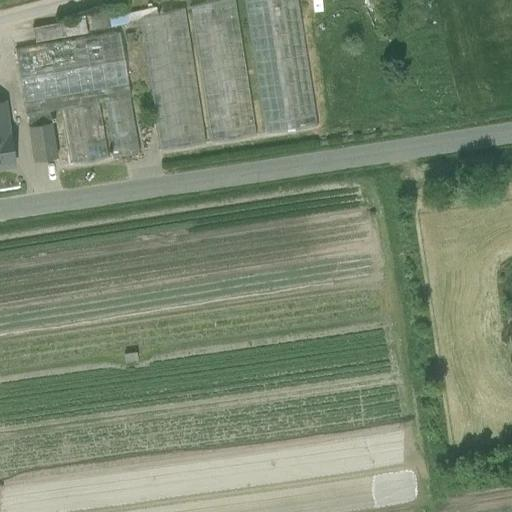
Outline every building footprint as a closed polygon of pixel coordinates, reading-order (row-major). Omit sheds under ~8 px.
[(235,0),(217,0),(190,7),(211,141),(256,134),(235,0)] [(298,0),(243,0),(264,133),(318,125),(298,0)] [(425,1),(409,3),(412,22),(428,20),(425,1)] [(186,8),(140,20),(160,149),(206,142),(186,8)] [(91,17),(93,29),(126,23),(124,12),(91,17)] [(60,23),(62,37),(85,33),(83,19),(60,23)] [(60,23),(32,27),(34,41),(62,37),(60,23)] [(121,31),(14,49),(25,114),(40,112),(63,108),(100,102),(104,102),(131,97),(121,31)] [(131,97),(104,102),(113,156),(140,151),(131,97)] [(0,166),(14,164),(9,130),(7,130),(3,102),(0,102),(0,166)] [(100,102),(63,108),(72,164),(109,157),(100,102)] [(40,112),(25,114),(27,126),(42,124),(40,112)] [(42,124),(27,126),(33,161),(68,156),(63,121),(42,124)]
